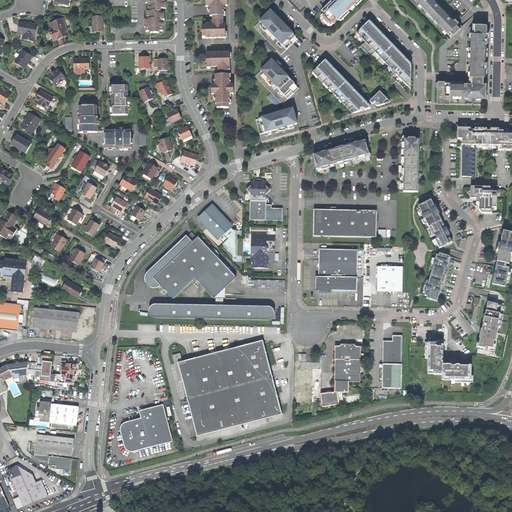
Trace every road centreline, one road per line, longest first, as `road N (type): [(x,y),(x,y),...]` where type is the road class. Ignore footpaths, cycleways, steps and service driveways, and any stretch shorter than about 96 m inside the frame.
road 1 (unclassified): [(440,117),(439,189),(476,236),(456,303),(440,316),(318,315)]
road 2 (tertiary): [(266,451),(442,421),(511,427)]
road 3 (residential): [(420,117),(418,53),(376,11),(326,41),(279,0)]
road 4 (residential): [(95,351),(119,263),(211,166)]
road 5 (tertiary): [(481,413),(387,417),(266,451)]
road 6 (unclassified): [(294,149),(292,299),(298,312),(318,315)]
road 7 (residential): [(26,89),(64,49),(180,44)]
road 8 (residential): [(95,492),(95,351)]
road 9 (residential): [(294,149),(420,117)]
road 10 (residential): [(211,166),(181,80),(180,44)]
road 11 (residential): [(489,0),(496,21),(494,118)]
